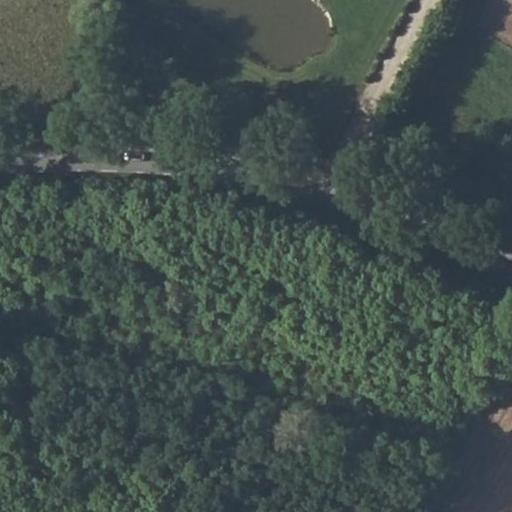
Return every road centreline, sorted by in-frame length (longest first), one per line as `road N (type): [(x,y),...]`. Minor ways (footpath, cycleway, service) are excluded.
road 1 (tertiary): [(511,271),(409,223),(263,175),(189,160),(0,158)]
road 2 (track): [(327,194),(433,0)]
